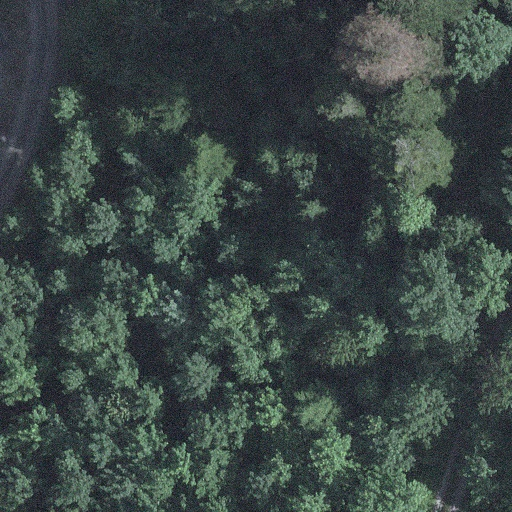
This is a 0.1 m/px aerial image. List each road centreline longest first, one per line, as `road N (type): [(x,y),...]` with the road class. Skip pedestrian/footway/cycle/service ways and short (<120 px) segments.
road 1 (track): [(48,0),(44,83),(0,203)]
road 2 (track): [(511,324),(445,511)]
